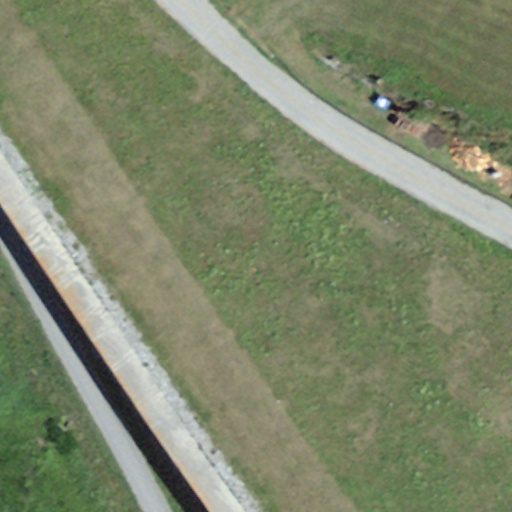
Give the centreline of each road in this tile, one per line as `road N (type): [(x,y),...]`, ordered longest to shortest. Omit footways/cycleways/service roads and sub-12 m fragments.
road 1 (primary): [(0,16),(319,511)]
road 2 (residential): [(511,225),(310,114),(182,0)]
road 3 (residential): [(167,511),(0,214)]
